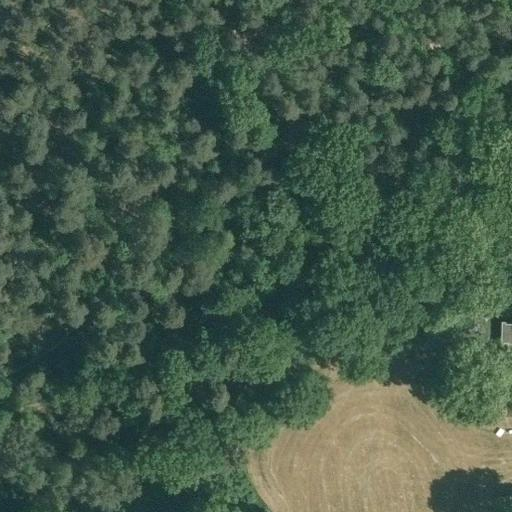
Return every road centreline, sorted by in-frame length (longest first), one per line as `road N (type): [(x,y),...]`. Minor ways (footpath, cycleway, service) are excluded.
road 1 (track): [(265,148),(335,267),(103,395),(0,425)]
road 2 (track): [(511,201),(446,209),(335,267)]
road 3 (track): [(265,148),(180,0)]
